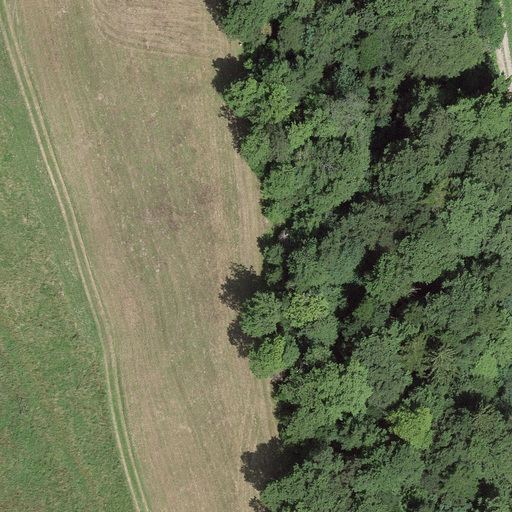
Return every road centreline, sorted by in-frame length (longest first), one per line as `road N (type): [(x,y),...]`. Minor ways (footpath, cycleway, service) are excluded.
road 1 (track): [(151,511),(80,239),(1,0)]
road 2 (track): [(0,320),(97,511)]
